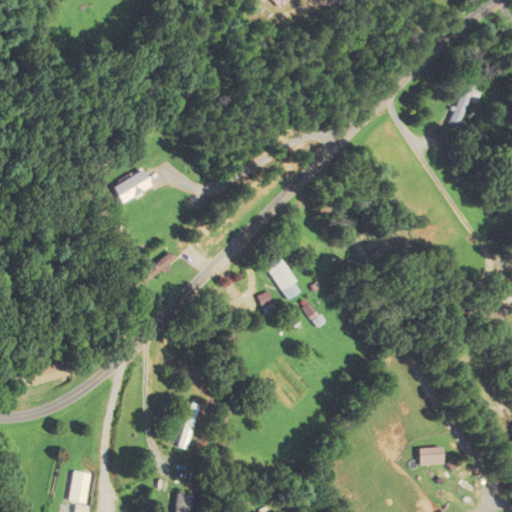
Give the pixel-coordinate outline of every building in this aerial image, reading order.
[(473,82),(464,79),(447,124),(456,128),(473,82)] [(142,282),(176,266),(172,256),(137,272),(142,282)] [(278,291),(292,281),(275,257),(261,266),(278,291)] [(254,296),(261,313),(269,310),(263,292),(254,296)] [(31,385),(71,377),(68,362),(28,370),(31,385)] [(199,405),(189,402),(177,446),(186,449),(199,405)] [(416,464),(440,464),(439,447),(416,447),(416,464)] [(66,500),(84,504),(90,474),(72,470),(66,500)] [(171,511),(190,511),(194,496),(175,493),(171,511)]
